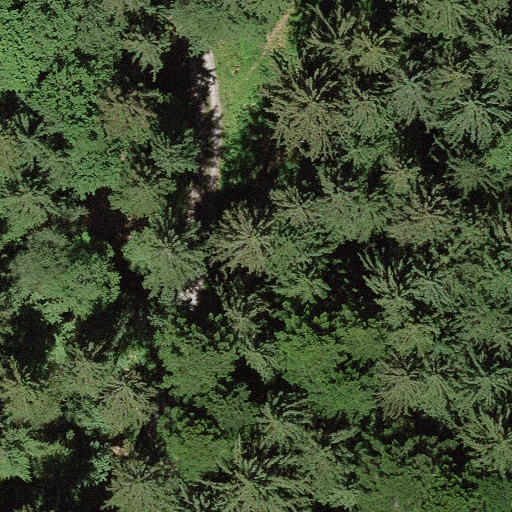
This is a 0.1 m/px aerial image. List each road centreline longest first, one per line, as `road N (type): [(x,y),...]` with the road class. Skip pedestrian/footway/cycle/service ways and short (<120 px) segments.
road 1 (track): [(190,0),(220,122),(155,511)]
road 2 (track): [(295,0),(220,122)]
